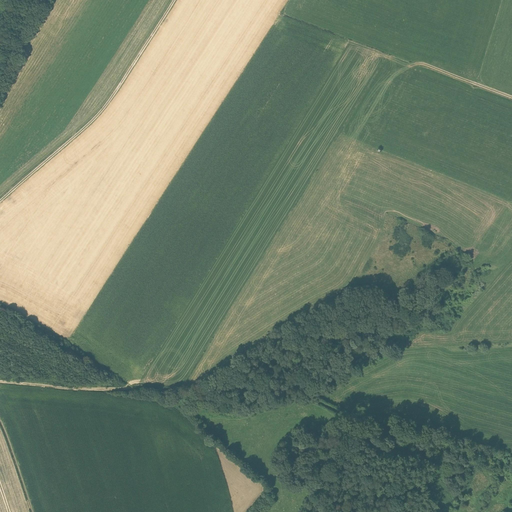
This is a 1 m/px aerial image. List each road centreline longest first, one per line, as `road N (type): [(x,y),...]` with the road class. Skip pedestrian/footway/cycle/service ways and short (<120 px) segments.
road 1 (track): [(511,469),(430,432),(347,414),(305,395),(240,407),(167,389),(122,388)]
road 2 (track): [(0,200),(93,119),(173,0)]
road 3 (track): [(122,388),(0,381)]
